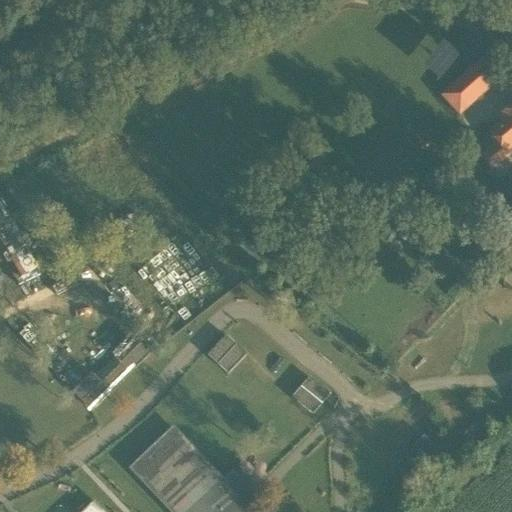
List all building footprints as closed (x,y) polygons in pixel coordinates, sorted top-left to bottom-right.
[(424,54),(425,72),(453,71),(452,53),(424,54)] [(462,79),(479,97),(499,79),(482,60),(462,79)] [(511,107),(499,118),(505,126),(491,135),(506,154),(511,149),(511,107)] [(170,316),(209,288),(198,273),(159,301),(170,316)] [(114,349),(121,361),(146,346),(139,333),(114,349)] [(132,382),(154,378),(153,370),(130,374),(132,382)] [(287,511),(297,503),(254,459),(246,467),(194,414),(149,458),(201,511),(133,511),(114,492),(93,511),(287,511)] [(0,458),(9,455),(0,433),(0,458)]
